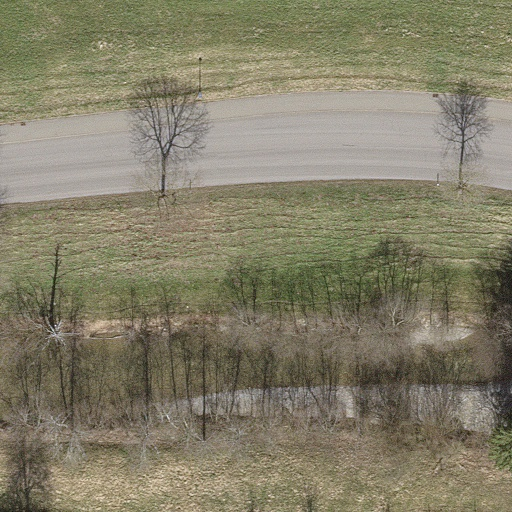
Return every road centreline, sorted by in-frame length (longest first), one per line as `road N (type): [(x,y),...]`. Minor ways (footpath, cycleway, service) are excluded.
road 1 (unclassified): [(0,176),(367,134),(511,143)]
road 2 (track): [(511,288),(450,281),(168,287)]
